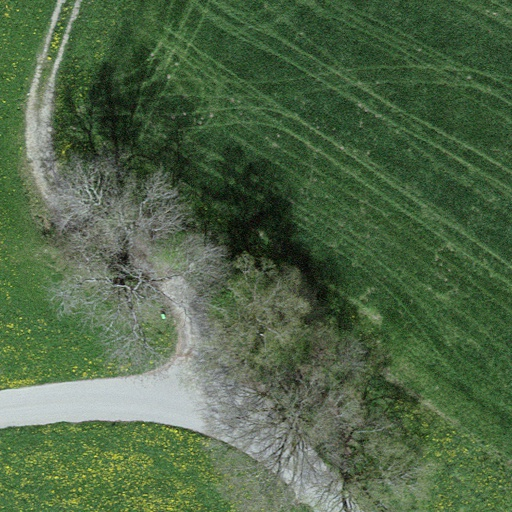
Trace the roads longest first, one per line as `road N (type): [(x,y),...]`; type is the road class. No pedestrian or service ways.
road 1 (track): [(61,0),(33,91),(31,148),(41,196),(80,233),(170,286),(188,315),(171,402)]
road 2 (unclassified): [(347,511),(289,449),(234,417),(171,402),(0,409)]
